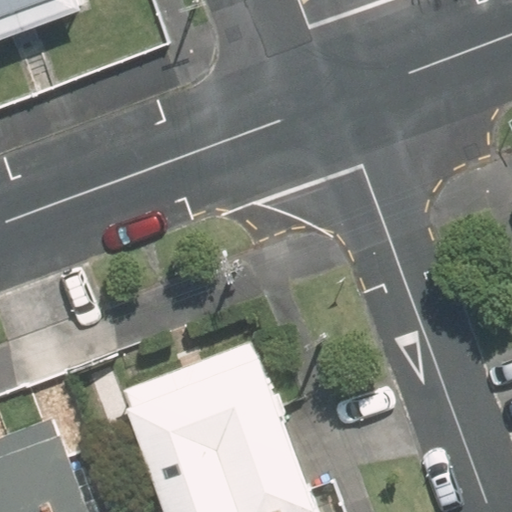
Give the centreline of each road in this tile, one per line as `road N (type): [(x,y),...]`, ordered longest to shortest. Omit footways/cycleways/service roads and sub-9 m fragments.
road 1 (residential): [(485,511),(331,101)]
road 2 (residential): [(0,225),(331,101)]
road 3 (residential): [(331,101),(511,33)]
